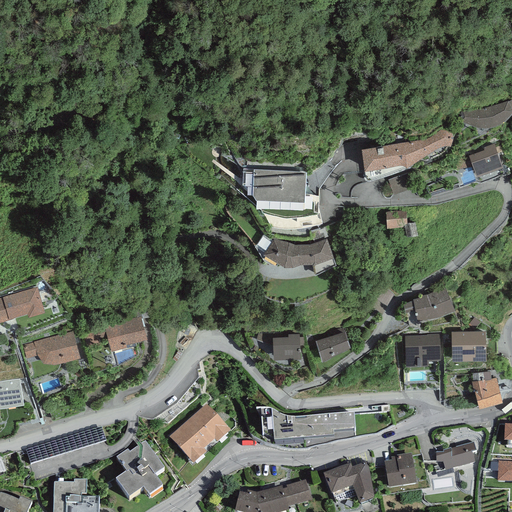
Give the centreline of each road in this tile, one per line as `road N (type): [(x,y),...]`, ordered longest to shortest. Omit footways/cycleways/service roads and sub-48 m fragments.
road 1 (residential): [(277,396),(322,379),(371,342),(390,307),(454,264),(507,204),(498,183),(434,200),(334,201),(326,192),(331,176),(355,150)]
road 2 (residential): [(277,396),(234,350),(206,344),(152,400),(0,445)]
road 3 (residential): [(166,511),(252,456),(297,459),(434,422)]
road 4 (residential): [(434,422),(428,406),(410,397),(300,405),(277,396)]
